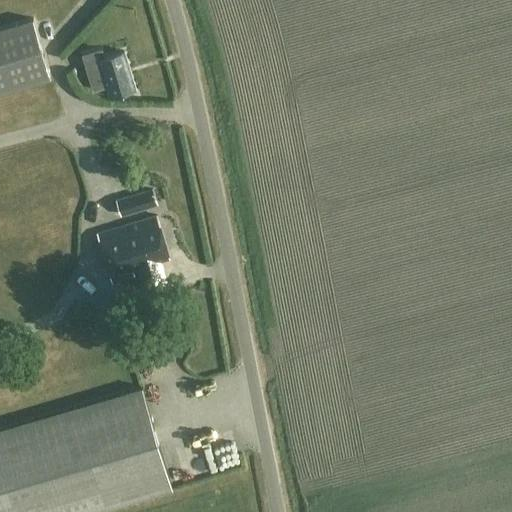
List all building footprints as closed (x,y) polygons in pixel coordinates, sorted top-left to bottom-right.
[(0,92),(50,77),(33,20),(0,29),(0,92)] [(103,58),(100,51),(83,57),(94,91),(106,87),(110,97),(135,89),(124,52),(103,58)] [(0,186),(0,227),(86,209),(77,170),(0,186)] [(157,206),(152,189),(116,200),(121,217),(157,206)] [(169,257),(156,215),(97,233),(112,283),(133,276),(131,269),(136,267),(143,290),(169,282),(162,259),(169,257)] [(14,241),(21,259),(34,254),(28,236),(14,241)] [(33,287),(15,242),(2,247),(31,318),(59,307),(48,281),(33,287)] [(0,428),(0,511),(89,511),(171,488),(142,386),(0,428)] [(189,480),(209,476),(207,464),(187,467),(189,480)]
